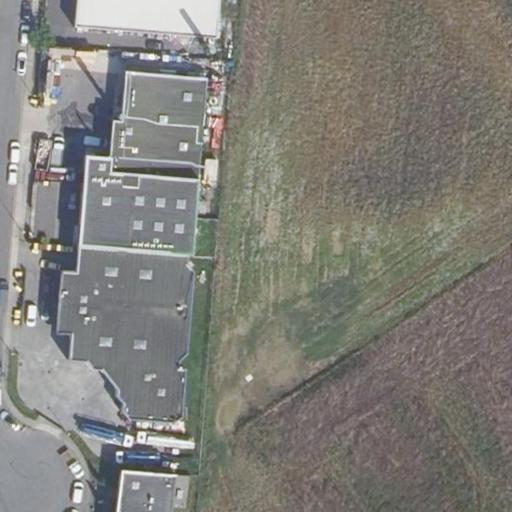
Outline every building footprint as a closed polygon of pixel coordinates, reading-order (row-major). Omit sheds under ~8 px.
[(227,0),(165,0),(163,28),(225,33),(227,0)] [(189,261),(193,261),(204,109),(219,110),(221,87),(128,79),(124,126),(114,125),(112,146),(95,145),(94,162),(89,162),(85,198),(81,252),(189,261)] [(76,279),(71,339),(69,365),(88,367),(93,374),(102,374),(118,398),(117,406),(123,412),(122,418),(129,423),(160,426),(173,428),(183,421),(186,374),(179,373),(179,365),(188,359),(184,324),(188,322),(189,313),(186,310),(196,277),(188,270),(189,261),(81,252),(79,252),(76,279)] [(71,339),(76,279),(68,285),(64,331),(71,339)] [(167,511),(171,477),(116,471),(111,511),(167,511)]
